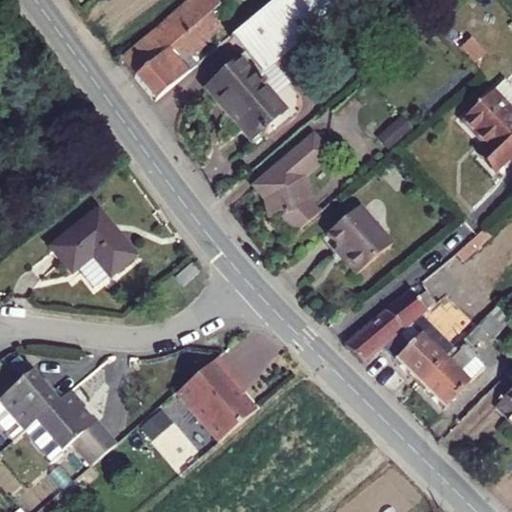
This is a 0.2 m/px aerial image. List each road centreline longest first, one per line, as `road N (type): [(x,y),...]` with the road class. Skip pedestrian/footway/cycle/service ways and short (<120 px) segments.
road 1 (tertiary): [(35,0),(243,277)]
road 2 (tertiary): [(243,277),(476,511)]
road 3 (residential): [(243,277),(198,315),(147,334),(0,322)]
